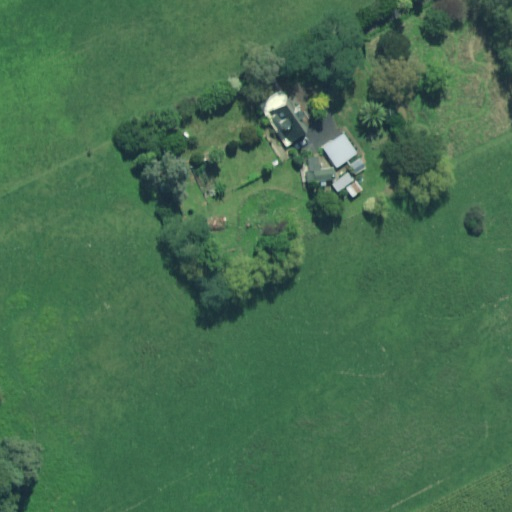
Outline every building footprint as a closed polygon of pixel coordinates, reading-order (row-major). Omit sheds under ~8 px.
[(260,104),(287,144),(310,128),(283,88),(260,104)] [(415,122),(398,95),(391,99),(408,126),(415,122)] [(356,153),(343,134),(322,148),(336,168),(356,153)] [(326,185),(326,182),(332,182),(332,169),(318,169),(318,158),(303,158),(302,181),(319,181),(319,185),(326,185)] [(365,168),(358,158),(347,166),(354,176),(365,168)] [(354,183),(347,173),(331,185),(338,194),(354,183)]
